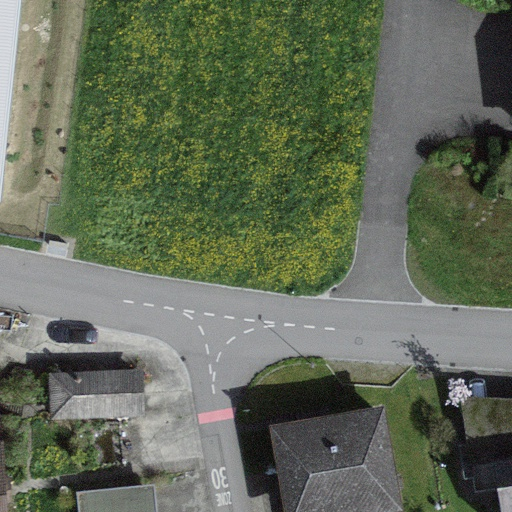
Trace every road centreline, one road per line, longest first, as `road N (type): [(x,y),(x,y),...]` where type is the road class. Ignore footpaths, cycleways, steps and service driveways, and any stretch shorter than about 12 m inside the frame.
road 1 (residential): [(511,350),(209,335)]
road 2 (residential): [(209,335),(0,310)]
road 3 (residential): [(209,335),(235,511)]
